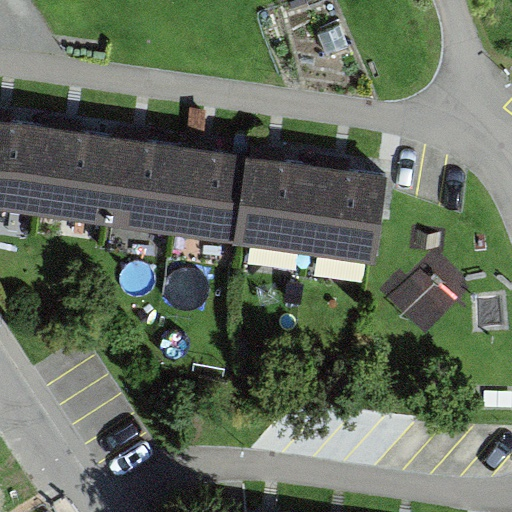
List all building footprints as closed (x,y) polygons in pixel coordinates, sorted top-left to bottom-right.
[(0,200),(36,206),(49,119),(4,112),(0,111),(0,200)] [(36,206),(104,216),(117,129),(72,122),(49,119),(36,206)] [(172,226),(185,139),(139,132),(117,129),(104,216),(172,226)] [(172,226),(241,236),(254,149),(207,142),(185,139),(172,226)] [(309,246),(322,159),(274,152),(254,149),(241,236),(309,246)] [(309,246),(377,256),(390,169),(342,162),(322,159),(309,246)]
